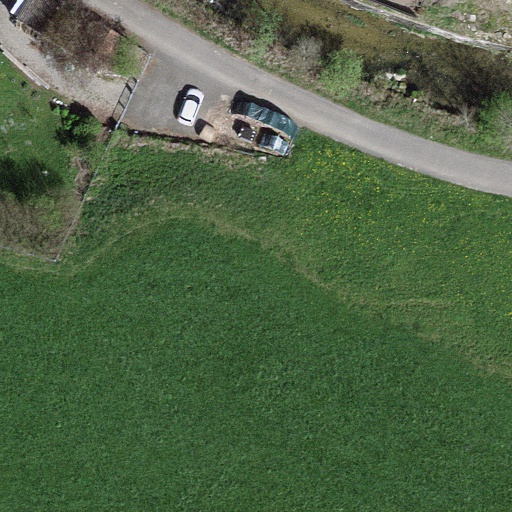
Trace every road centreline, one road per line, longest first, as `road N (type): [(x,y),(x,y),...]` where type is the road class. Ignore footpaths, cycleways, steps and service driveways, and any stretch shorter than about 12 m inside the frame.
road 1 (residential): [(74,0),(317,127)]
road 2 (unclassified): [(511,184),(417,165),(317,127)]
